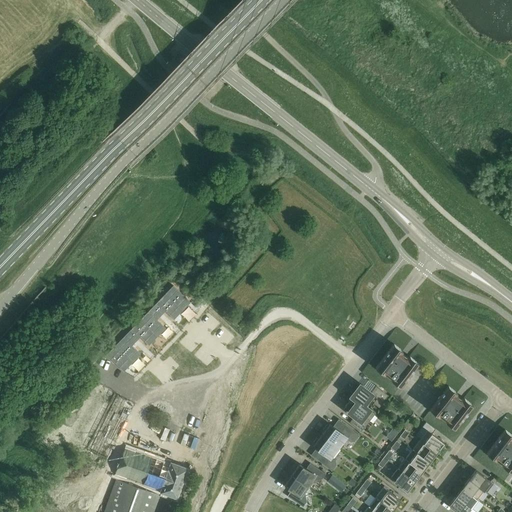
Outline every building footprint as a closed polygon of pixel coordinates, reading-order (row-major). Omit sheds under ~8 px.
[(204,78),(194,69),(189,75),(200,84),(204,78)] [(144,341),(161,324),(152,316),(160,307),(169,315),(186,298),(168,281),(102,351),(119,367),(136,350),(127,342),(135,333),(144,341)] [(409,358),(410,356),(409,356),(408,357),(401,352),(402,351),(402,350),(401,352),(393,346),(394,344),(393,344),(375,368),(376,368),(377,367),(385,373),(384,374),(385,374),(392,379),(391,380),(400,387),(418,363),(418,362),(417,364),(409,358)] [(351,396),(369,409),(368,408),(373,402),(379,407),(388,395),(376,386),(370,393),(360,385),(351,396)] [(457,393),(456,392),(455,394),(447,387),(448,386),(430,409),(439,416),(446,421),(446,422),(447,421),(455,427),(454,428),(454,429),(473,405),(472,404),(471,406),(463,400),(464,398),(463,399),(456,394),(457,393)] [(134,404),(114,394),(87,448),(107,458),(134,404)] [(349,422),(361,431),(375,414),(369,409),(351,396),(352,397),(344,408),(354,415),(349,422)] [(427,430),(420,440),(436,452),(444,443),(432,434),(436,429),(426,422),(423,427),(427,430)] [(321,435),(338,448),(345,438),(350,442),(354,441),(359,435),(346,425),(340,432),(330,424),(328,426),(327,424),(323,430),(324,431),(321,435)] [(400,436),(404,439),(410,432),(406,429),(400,436)] [(511,437),(504,431),(505,430),(505,429),(486,453),(487,453),(488,452),(496,458),(495,460),(496,459),(503,465),(502,465),(511,472),(511,471),(511,437)] [(464,431),(457,439),(462,444),(469,436),(464,431)] [(338,448),(321,435),(318,439),(317,437),(313,443),(314,444),(313,446),(324,454),(318,461),(332,471),(336,465),(336,461),(331,457),(338,448)] [(436,452),(420,440),(412,449),(429,462),(436,452)] [(391,448),(395,451),(400,444),(396,441),(391,448)] [(170,464),(125,447),(115,475),(160,491),(160,493),(177,499),(188,469),(171,463),(170,464)] [(412,449),(405,459),(422,471),(429,462),(412,449)] [(389,450),(384,457),(388,460),(393,453),(389,450)] [(388,460),(384,457),(378,464),(382,468),(388,460)] [(405,459),(398,468),(414,481),(422,471),(405,459)] [(292,475),(309,487),(314,480),(322,479),(325,474),(313,465),(309,471),(299,464),(292,475)] [(414,481),(398,468),(390,478),(407,491),(414,481)] [(476,470),(469,479),(483,490),(487,492),(493,483),(476,470)] [(309,487),(292,475),(284,486),(294,492),(290,498),(303,507),(306,502),(305,494),(309,487)] [(367,479),(361,486),(366,489),(371,482),(367,479)] [(483,490),(469,479),(462,487),(477,499),(483,490)] [(116,480),(104,511),(153,511),(159,495),(116,480)] [(366,489),(361,486),(356,493),(360,496),(366,489)] [(376,497),(392,509),(400,500),(383,487),(376,497)] [(462,487),(456,496),(472,509),(479,500),(477,499),(462,487)] [(469,511),(472,509),(456,496),(449,505),(457,511),(469,511)] [(376,497),(368,506),(375,511),(390,511),(392,509),(376,497)] [(347,505),(351,508),(354,510),(356,507),(353,505),(356,501),(352,498),(347,505)]
